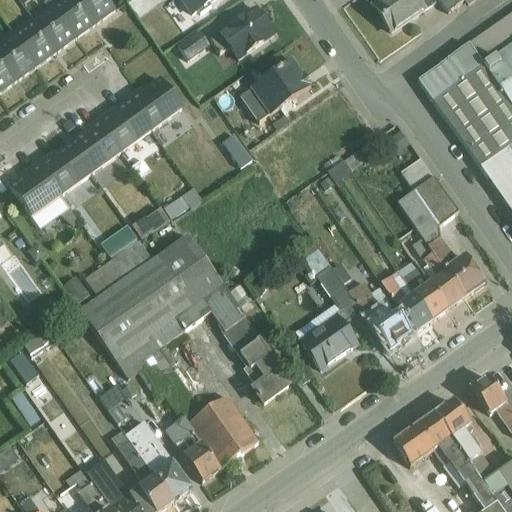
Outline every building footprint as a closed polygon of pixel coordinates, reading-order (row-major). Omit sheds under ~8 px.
[(63,0),(53,7),(77,40),(96,26),(77,0),(63,0)] [(77,0),(96,26),(116,12),(107,0),(77,0)] [(178,0),(191,17),(198,12),(200,15),(211,7),(209,4),(214,0),(178,0)] [(385,0),(373,9),(391,35),(435,4),(431,0),(385,0)] [(464,4),(461,0),(437,0),(448,15),(464,4)] [(34,21),(57,54),(77,40),(53,7),(34,21)] [(256,10),(210,43),(220,57),(230,51),(239,64),(248,58),(247,56),(274,37),(256,10)] [(483,69),(511,48),(511,16),(468,48),(483,69)] [(14,36),(38,68),(57,54),(34,21),(14,36)] [(200,33),(178,49),(189,63),(210,48),(200,33)] [(0,45),(0,56),(18,82),(38,68),(14,36),(0,45)] [(511,48),(483,69),(468,48),(418,83),(511,217),(511,154),(510,151),(511,149),(511,48)] [(0,94),(18,82),(0,56),(0,94)] [(292,63),(241,99),(259,125),(311,89),(310,88),(292,63)] [(130,104),(152,135),(184,113),(161,81),(148,91),(146,89),(139,93),(128,101),(130,104)] [(212,103),(200,111),(210,125),(222,117),(212,103)] [(99,123),(123,156),(152,135),(130,104),(117,112),(116,110),(110,115),(99,123)] [(70,145),(94,178),(123,156),(99,123),(81,133),(82,136),(70,145)] [(401,133),(389,141),(399,155),(410,147),(401,133)] [(226,136),(213,145),(232,172),(244,163),(226,136)] [(38,164),(63,199),(94,178),(70,145),(58,154),(55,152),(38,164)] [(345,163),(352,173),(364,165),(366,166),(372,162),(363,150),(345,163)] [(329,175),(345,163),(338,156),(324,166),(329,175)] [(423,241),(465,302),(484,289),(465,261),(457,266),(440,241),(439,230),(459,217),(421,161),(401,175),(414,194),(398,205),(420,237),(423,241)] [(345,163),(329,175),(335,185),(352,173),(345,163)] [(63,199),(38,164),(21,176),(22,180),(9,189),(33,221),(35,220),(42,229),(60,216),(69,210),(62,200),(63,199)] [(194,191),(164,211),(172,222),(190,210),(191,212),(203,204),(194,191)] [(69,210),(60,216),(72,228),(79,222),(69,209),(69,210)] [(155,212),(130,222),(136,234),(160,224),(155,212)] [(127,227),(101,245),(110,258),(136,240),(127,227)] [(183,420),(220,473),(259,445),(229,399),(203,416),(159,353),(212,316),(224,333),(222,335),(247,370),(244,372),(255,388),(252,390),(264,407),(288,389),(278,375),(282,372),(188,237),(153,261),(140,242),(139,243),(84,280),(98,300),(81,312),(130,382),(139,375),(158,403),(165,398),(181,421),(183,420)] [(465,302),(423,241),(413,248),(423,263),(425,262),(429,267),(424,271),(430,281),(435,277),(438,280),(429,286),(448,313),(465,302)] [(313,244),(298,254),(305,264),(320,254),(313,244)] [(3,247),(0,248),(0,266),(11,258),(3,247)] [(361,314),(349,296),(326,263),(315,271),(320,278),(317,280),(340,314),(299,342),(320,373),(357,348),(343,328),(361,314)] [(398,275),(432,325),(448,313),(429,286),(414,264),(398,275)] [(341,265),(333,270),(344,287),(352,281),(341,265)] [(432,325),(398,275),(381,286),(415,336),(432,325)] [(75,278),(63,288),(77,308),(91,298),(75,278)] [(255,281),(251,287),(254,289),(252,292),(261,299),(270,288),(261,281),(259,283),(255,281)] [(349,296),(361,314),(390,356),(404,347),(403,345),(413,339),(379,290),(371,295),(364,285),(349,296)] [(26,318),(22,321),(27,328),(31,326),(36,333),(53,320),(40,302),(23,313),(26,318)] [(51,331),(25,349),(31,358),(57,339),(51,331)] [(3,340),(0,341),(0,359),(10,352),(3,340)] [(0,360),(24,397),(40,388),(16,350),(0,360)] [(511,416),(487,381),(471,392),(490,420),(496,416),(511,438),(511,416)] [(104,385),(94,392),(111,416),(120,408),(104,385)] [(21,393),(11,400),(30,429),(40,421),(21,393)] [(434,417),(499,511),(506,511),(511,508),(511,466),(495,477),(477,451),(480,449),(474,441),(471,443),(467,438),(473,434),(453,404),(434,417)] [(417,429),(434,454),(459,492),(465,488),(481,511),(499,511),(434,417),(417,429)] [(183,420),(181,421),(165,433),(202,485),(220,473),(183,420)] [(434,454),(417,429),(393,446),(410,470),(434,454)] [(127,438),(174,505),(192,492),(165,453),(159,457),(146,455),(148,447),(141,445),(141,440),(136,432),(127,438)] [(129,498),(139,511),(164,511),(174,505),(127,438),(123,433),(112,442),(144,487),(129,498)] [(139,511),(129,498),(104,462),(87,474),(113,511),(139,511)] [(109,511),(81,472),(67,482),(72,489),(78,485),(83,491),(78,494),(90,511),(109,511)] [(31,496),(19,504),(25,511),(38,511),(41,510),(31,496)]
